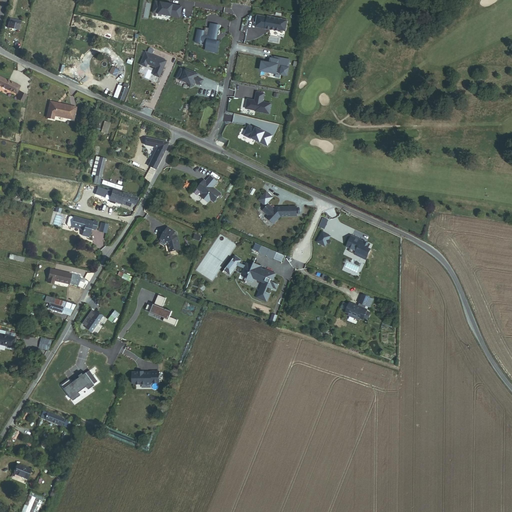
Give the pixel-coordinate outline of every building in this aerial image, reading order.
[(182,8),(156,3),(154,14),(172,17),(172,16),(180,18),(182,8)] [(286,32),(288,22),(268,18),(268,19),(258,17),(256,28),(266,30),(267,28),(271,29),(271,31),(280,32),(281,31),(286,32)] [(8,29),(19,31),(21,22),(10,20),(8,29)] [(199,32),(196,44),(202,45),(203,40),(208,41),(207,46),(206,52),(212,53),(213,49),(218,50),(220,43),(217,43),(213,42),(214,35),(218,35),(220,27),(211,26),(210,33),(209,38),(204,37),(204,33),(199,32)] [(167,62),(147,53),(141,66),(147,68),(148,65),(158,69),(155,76),(160,78),(165,67),(164,67),(165,65),(166,66),(167,62)] [(270,65),(263,64),(261,72),(272,74),(276,75),(277,67),(283,68),(281,76),(287,77),(290,62),(278,60),(278,62),(271,60),(270,65)] [(181,69),(177,77),(182,79),(181,81),(188,84),(190,88),(195,87),(196,83),(202,85),(204,81),(197,78),(195,77),(197,74),(186,70),(186,71),(181,69)] [(0,85),(17,94),(21,86),(0,76),(0,85)] [(126,85),(121,83),(116,95),(120,97),(119,100),(124,102),(130,90),(128,89),(130,87),(126,85)] [(255,100),(246,99),(245,108),(255,110),(255,112),(270,114),(272,103),(262,102),(264,93),(256,92),(255,100)] [(27,96),(21,93),(17,100),(24,103),(27,96)] [(76,107),(50,102),(46,118),(54,119),(54,116),(73,120),(76,107)] [(111,123),(106,121),(102,131),(108,133),(111,123)] [(273,136),(248,124),(243,135),(268,146),(273,136)] [(156,170),(167,149),(169,142),(146,137),(144,145),(156,147),(148,166),(156,170)] [(97,176),(102,178),(105,168),(99,167),(97,176)] [(214,202),(220,193),(213,187),(217,182),(210,176),(206,182),(204,184),(202,182),(197,189),(203,193),(202,194),(202,198),(208,202),(210,199),(214,202)] [(135,204),(137,198),(125,194),(124,194),(113,191),(110,200),(121,204),(123,199),(135,204)] [(274,197),(267,191),(259,200),(265,206),(274,197)] [(274,209),(269,204),(263,211),(268,215),(267,217),(274,224),(281,217),(297,217),(297,206),(276,206),(274,209)] [(99,222),(94,220),(93,222),(72,216),(70,217),(68,225),(69,226),(72,227),(84,230),(83,235),(90,237),(92,229),(96,230),(99,222)] [(109,225),(102,223),(100,231),(107,233),(109,225)] [(174,233),(175,232),(168,227),(160,239),(167,244),(169,252),(181,249),(178,237),(175,235),(174,233)] [(319,242),(327,246),(332,236),(324,232),(319,242)] [(356,238),(351,236),(346,247),(351,249),(352,245),(357,248),(354,255),(366,260),(371,249),(369,248),(371,244),(361,240),(359,244),(354,242),(356,238)] [(242,260),(236,256),(224,271),(230,275),(238,266),(244,269),(242,274),(249,277),(247,280),(254,283),(255,280),(263,283),(256,298),(268,303),(271,294),(267,292),(269,288),(273,290),(274,288),(277,290),(279,284),(273,282),(277,274),(266,269),(265,270),(262,269),(263,266),(255,263),(255,262),(254,261),(252,265),(246,263),(245,265),(240,263),(242,260)] [(55,281),(69,284),(72,274),(52,270),(49,283),(55,284),(55,281)] [(374,299),(362,294),(358,303),(359,304),(358,306),(349,302),(348,304),(343,303),(341,308),(346,310),(345,313),(348,314),(347,316),(358,321),(359,319),(363,321),(364,319),(368,321),(371,313),(367,312),(368,310),(365,309),(366,306),(370,308),(374,299)] [(49,309),(71,316),(77,305),(48,296),(46,302),(51,303),(49,309)] [(172,302),(164,299),(160,309),(153,306),(152,308),(151,308),(147,306),(145,311),(170,321),(169,322),(168,325),(180,331),(183,325),(175,321),(177,316),(168,312),(172,302)] [(86,328),(93,333),(103,318),(97,313),(96,314),(93,311),(83,324),(87,327),(86,328)] [(108,320),(113,324),(119,315),(115,312),(108,320)] [(8,343),(15,344),(17,338),(0,333),(0,344),(7,346),(8,343)] [(49,347),(51,347),(53,341),(44,339),(42,348),(49,350),(49,347)] [(135,374),(137,386),(155,384),(155,382),(163,382),(161,370),(154,371),(154,372),(145,373),(145,372),(141,373),(135,374)] [(69,380),(61,386),(72,402),(80,396),(78,394),(86,388),(90,386),(91,387),(94,385),(97,382),(89,371),(71,384),(69,380)] [(61,427),(64,420),(48,414),(45,420),(61,427)] [(19,434),(14,431),(10,438),(15,440),(19,434)] [(14,475),(28,481),(32,471),(18,466),(14,475)] [(23,511),(37,511),(43,500),(31,494),(23,511)]
